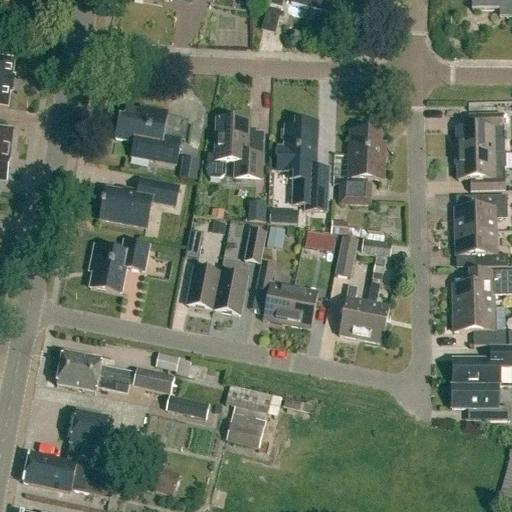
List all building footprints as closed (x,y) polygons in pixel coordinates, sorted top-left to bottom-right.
[(0,0),(0,11),(6,12),(6,6),(32,9),(32,0),(0,0)] [(329,17),(333,0),(268,0),(267,7),(281,11),(283,0),(292,0),(291,7),(329,17)] [(511,21),(511,0),(470,0),(471,13),(500,13),(500,21),(511,21)] [(14,80),(12,79),(14,64),(0,61),(0,110),(7,111),(10,95),(12,96),(14,80)] [(118,123),(115,142),(133,145),(131,160),(176,168),(181,142),(164,139),(168,115),(149,112),(148,115),(126,111),(123,124),(118,123)] [(457,131),(457,157),(493,156),(493,142),(504,142),(503,117),(469,118),(469,131),(457,131)] [(263,136),(255,136),(256,133),(249,132),(249,125),(217,124),(216,161),(208,160),(207,179),(210,183),(220,183),(224,180),(225,168),(236,168),(235,184),(261,185),(262,159),(263,136)] [(327,215),(329,171),(316,170),(318,126),(302,125),(301,128),(299,130),(285,130),(284,150),(279,150),(278,174),(294,175),(293,208),(305,208),(305,214),(327,215)] [(370,209),(371,188),(363,188),(364,182),(384,183),(385,163),(382,160),(385,158),(380,152),(380,135),(374,134),(368,128),(362,134),(350,133),(348,181),(352,181),(352,187),(341,187),(340,207),(370,209)] [(0,183),(4,185),(12,132),(0,130),(0,183)] [(504,156),(493,156),(457,157),(458,183),(470,183),(470,195),(505,194),(504,156)] [(175,210),(179,190),(140,182),(137,195),(136,195),(136,198),(106,192),(100,222),(146,231),(151,205),(175,210)] [(495,211),(506,211),(506,198),(474,199),(474,211),(455,212),(455,236),(496,234),(495,211)] [(269,207),(255,206),(253,231),(267,232),(269,207)] [(283,228),(284,214),(269,213),(269,227),(283,228)] [(223,239),(225,227),(213,225),(211,237),(223,239)] [(347,226),(331,225),(330,238),(360,240),(363,241),(367,244),(368,238),(368,237),(364,234),(361,234),(361,232),(347,231),(347,226)] [(190,233),(185,261),(198,263),(203,236),(190,233)] [(496,258),(496,234),(455,236),(456,259),(475,259),(476,271),(508,270),(507,258),(496,258)] [(243,267),(260,270),(266,238),(250,235),(243,267)] [(368,238),(367,244),(383,246),(384,239),(368,237),(368,238)] [(335,280),(351,283),(359,245),(343,242),(335,280)] [(367,244),(363,243),(362,257),(390,261),(392,247),(383,246),(367,244)] [(144,275),(149,249),(124,244),(122,254),(95,249),(92,265),(95,266),(90,291),(121,298),(126,272),(144,275)] [(286,331),(294,294),(270,289),(274,270),(262,268),(257,295),(268,298),(262,326),(286,331)] [(213,314),(221,276),(195,271),(188,309),(213,314)] [(331,299),(336,275),(321,272),(316,296),(331,299)] [(511,274),(477,275),(477,287),(453,288),(453,312),(494,311),(493,298),(511,297),(511,274)] [(239,319),(246,281),(221,276),(213,314),(239,319)] [(380,288),(371,287),(367,305),(368,305),(360,343),(382,347),(390,310),(376,307),(380,288)] [(368,305),(367,305),(355,303),(357,291),(348,289),(338,339),(360,343),(368,305)] [(318,299),(294,294),(286,331),(311,336),(318,299)] [(494,334),(494,311),(453,312),(454,335),(473,335),(474,349),(490,349),(490,350),(506,350),(505,334),(494,334)] [(511,349),(506,350),(490,350),(490,362),(453,362),(453,388),(500,386),(500,370),(511,370),(511,349)] [(170,398),(174,380),(137,372),(136,378),(101,370),(102,365),(62,356),(59,371),(115,382),(114,385),(129,389),(159,395),(170,398)] [(159,357),(155,371),(176,376),(175,378),(195,382),(195,380),(203,382),(205,372),(189,368),(190,365),(179,362),(159,357)] [(114,385),(115,382),(59,371),(55,388),(94,397),(95,393),(127,399),(129,389),(114,385)] [(500,386),(453,388),(452,388),(452,412),(474,412),(474,425),(509,425),(509,410),(498,410),(498,388),(500,388),(500,386)] [(235,410),(226,445),(259,453),(272,399),(230,389),(225,408),(235,410)] [(209,409),(194,406),(190,422),(205,426),(209,409)] [(104,450),(110,423),(77,415),(66,464),(28,456),(21,485),(70,497),(71,494),(108,503),(114,478),(115,478),(120,454),(104,450)] [(511,453),(498,505),(511,508),(511,453)] [(172,500),(179,478),(156,471),(149,492),(172,500)]
